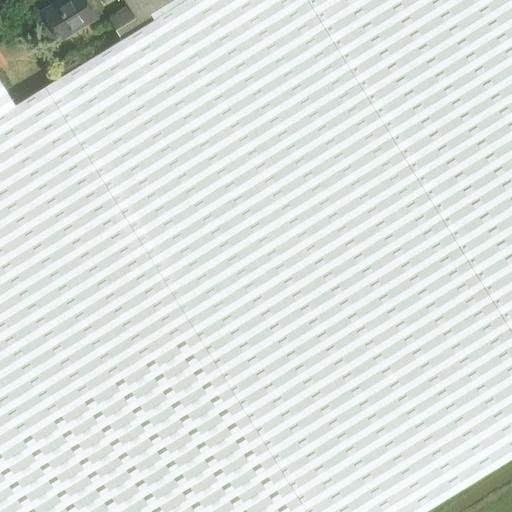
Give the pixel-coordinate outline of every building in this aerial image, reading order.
[(46,86),(40,90),(302,511),(421,511),(511,456),(511,0),(171,0),(139,20),(143,26),(123,39),(46,86)] [(60,39),(98,17),(87,0),(67,0),(61,4),(59,2),(44,11),(60,39)] [(126,0),(130,5),(139,20),(171,0),(126,0)] [(143,26),(139,20),(130,5),(109,17),(123,39),(143,26)] [(0,511),(302,511),(40,90),(17,105),(8,90),(0,77),(0,511)]
